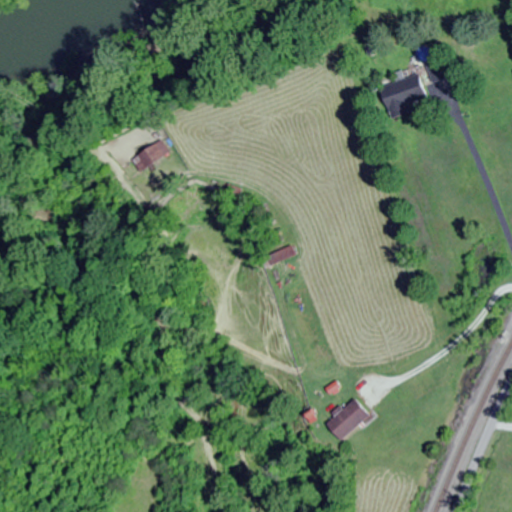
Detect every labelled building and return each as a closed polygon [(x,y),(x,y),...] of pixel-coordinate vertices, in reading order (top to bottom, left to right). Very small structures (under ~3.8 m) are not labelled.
[(449,76),(440,58),(426,65),(435,83),(449,76)] [(390,119),(411,113),(409,103),(426,98),(420,76),(380,87),(390,119)] [(141,173),(170,152),(161,139),(132,160),(141,173)] [(296,256),(291,246),(266,259),(271,269),(296,256)] [(341,443),(370,416),(355,399),(325,426),(341,443)]
